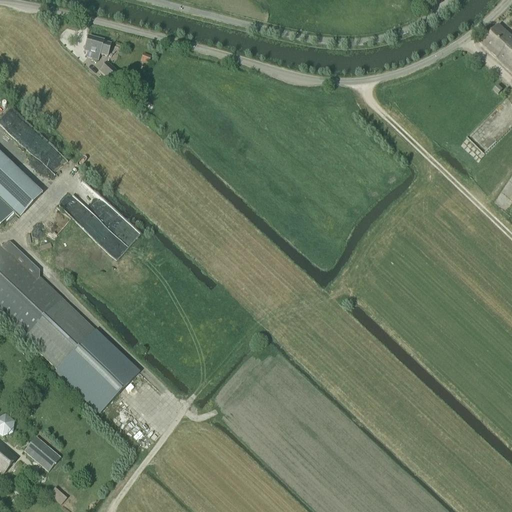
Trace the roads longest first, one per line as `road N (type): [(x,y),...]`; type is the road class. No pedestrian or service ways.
road 1 (unclassified): [(0,2),(288,74),(361,82),(435,58),(508,0)]
road 2 (track): [(110,511),(175,406),(8,236),(0,237)]
road 3 (unclassified): [(153,0),(341,42),(398,33),(450,0)]
